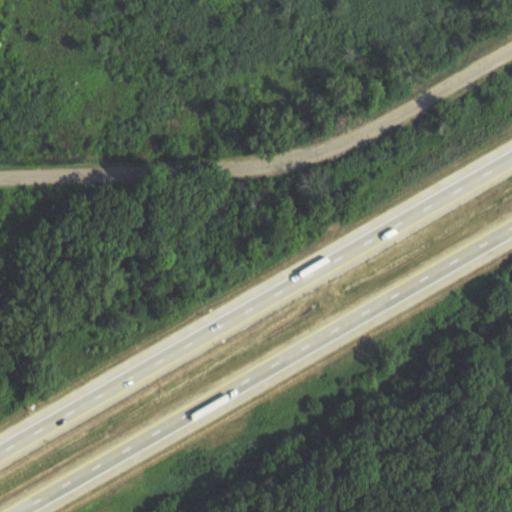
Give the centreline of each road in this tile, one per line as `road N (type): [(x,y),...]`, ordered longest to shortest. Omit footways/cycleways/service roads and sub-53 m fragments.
road 1 (motorway): [(511,153),(0,448)]
road 2 (motorway): [(17,511),(511,227)]
road 3 (residential): [(0,178),(245,169),(338,147),(511,49)]
